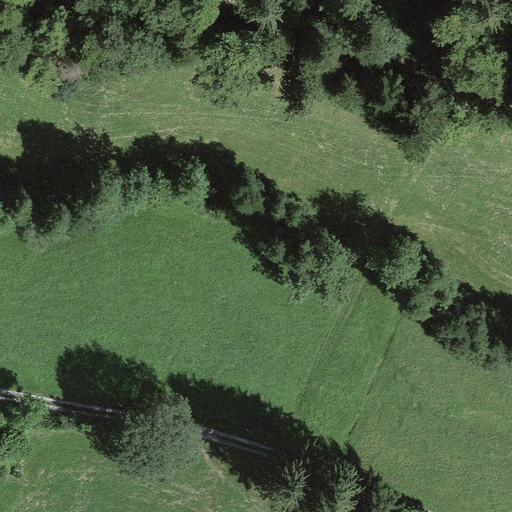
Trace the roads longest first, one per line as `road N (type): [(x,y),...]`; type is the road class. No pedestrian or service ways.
road 1 (track): [(411,511),(381,490),(179,423),(0,391)]
road 2 (track): [(179,423),(266,428),(292,417),(339,301),(398,189)]
road 3 (track): [(173,0),(349,57),(511,97)]
